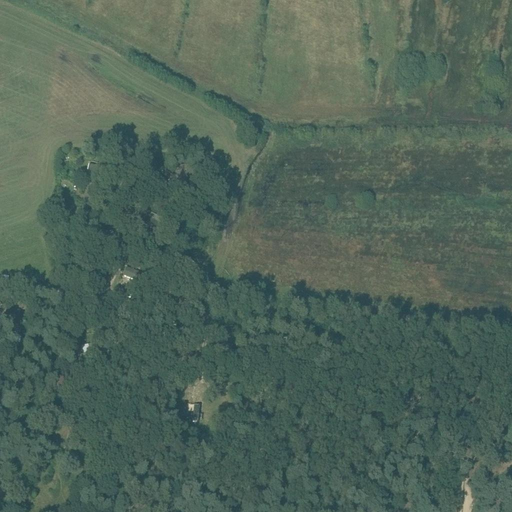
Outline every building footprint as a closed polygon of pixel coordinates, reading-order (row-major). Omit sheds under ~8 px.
[(114,186),(120,188),(127,169),(126,169),(126,168),(122,167),(121,167),(119,173),(89,165),(87,173),(116,180),(114,186)] [(176,169),(177,173),(175,173),(176,180),(196,177),(194,170),(183,172),(182,168),(176,169)] [(166,201),(167,201),(170,198),(170,197),(174,192),(159,177),(150,185),(166,201)] [(148,212),(143,222),(151,226),(155,228),(160,231),(166,221),(148,212)] [(77,219),(75,220),(75,224),(63,224),(64,232),(82,231),(82,224),(82,219),(77,219)] [(127,229),(104,233),(105,243),(128,239),(127,229)] [(163,234),(158,231),(154,238),(159,240),(163,234)] [(124,274),(124,275),(124,277),(147,285),(149,277),(127,269),(126,270),(125,270),(124,274)] [(138,294),(145,296),(147,289),(141,286),(138,294)] [(12,324),(8,325),(9,335),(22,332),(18,312),(10,313),(12,324)] [(146,318),(143,331),(138,330),(136,338),(138,338),(137,342),(143,344),(143,343),(147,344),(149,340),(153,319),(146,318)] [(162,334),(161,340),(168,340),(168,341),(188,343),(189,336),(178,335),(179,330),(171,329),(171,334),(169,334),(162,334)] [(88,345),(81,347),(85,368),(93,366),(100,364),(107,362),(106,354),(98,356),(95,344),(88,345)] [(241,354),(245,361),(252,357),(248,350),(241,354)] [(183,367),(191,368),(192,360),(193,359),(193,356),(192,355),(193,354),(167,351),(167,358),(184,360),(183,367)] [(231,361),(223,360),(222,367),(237,369),(239,353),(232,352),(231,361)] [(269,360),(266,380),(275,381),(277,361),(269,360)] [(198,423),(199,405),(188,404),(187,423),(198,423)]
